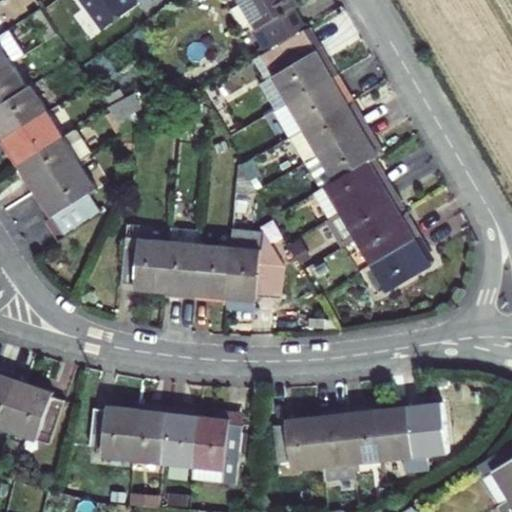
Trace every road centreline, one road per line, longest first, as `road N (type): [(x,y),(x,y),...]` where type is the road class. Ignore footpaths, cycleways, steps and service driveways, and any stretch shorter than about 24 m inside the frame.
road 1 (residential): [(82,339),(243,361),(419,346)]
road 2 (unclassified): [(364,0),(494,221)]
road 3 (residential): [(82,339),(19,277),(0,246)]
